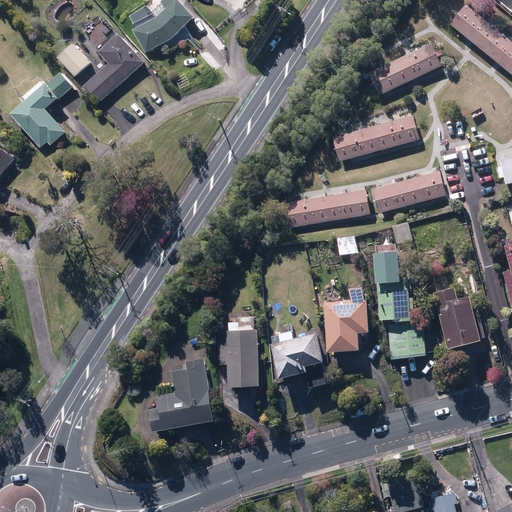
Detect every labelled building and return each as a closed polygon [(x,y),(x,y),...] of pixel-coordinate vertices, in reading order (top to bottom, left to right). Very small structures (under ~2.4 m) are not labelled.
[(134,31),(146,54),(172,40),(195,19),(178,0),(175,0),(175,1),(173,0),(165,0),(161,3),(167,10),(159,17),(134,31)] [(451,25),(511,73),(511,43),(466,7),(451,25)] [(84,87),(99,104),(144,63),(119,35),(100,53),(110,64),(84,87)] [(58,58),(76,78),(91,64),(73,45),(58,58)] [(370,74),(380,96),(442,67),(431,45),(370,74)] [(361,76),(367,80),(370,77),(364,72),(361,76)] [(11,115),(41,148),(47,142),(51,147),(67,133),(46,110),(59,98),(60,100),(74,88),(61,74),(47,86),(46,84),(11,115)] [(335,139),(341,162),(420,140),(414,117),(335,139)] [(0,176),(15,160),(0,146),(0,176)] [(511,158),(500,162),(506,185),(511,183),(511,158)] [(441,173),(374,190),(380,213),(447,196),(441,173)] [(285,205),(289,229),(371,215),(367,191),(285,205)] [(392,228),(397,244),(411,240),(410,232),(411,232),(408,223),(392,228)] [(338,240),(339,252),(357,250),(356,238),(338,240)] [(504,274),(511,306),(511,241),(507,242),(508,245),(504,247),(507,257),(503,258),(507,272),(504,274)] [(408,278),(401,278),(399,254),(375,256),(376,275),(381,321),(387,321),(390,357),(426,353),(423,319),(411,320),(410,310),(414,310),(413,299),(410,300),(408,278)] [(435,293),(449,349),(481,342),(480,339),(485,338),(479,315),(474,316),(469,297),(457,300),(455,288),(435,293)] [(325,304),(328,353),(359,351),(358,333),(369,332),(367,301),(365,301),(362,289),(350,289),(352,302),(325,304)] [(228,365),(228,388),(259,387),(258,331),(254,331),(253,318),(239,319),(239,323),(227,324),(227,344),(220,344),(221,365),(228,365)] [(308,373),(311,388),(328,384),(317,335),(284,342),(283,335),(272,337),(273,345),(272,345),(279,379),(308,373)] [(150,411),(153,431),(213,422),(205,359),(195,361),(195,362),(187,363),(188,371),(173,373),(175,394),(158,397),(160,409),(150,411)] [(402,511),(403,511),(402,511),(428,511),(428,509),(424,510),(423,507),(425,507),(416,473),(387,480),(395,511),(402,511)] [(456,503),(453,492),(431,497),(434,511),(456,511),(454,503),(456,503)] [(511,511),(511,503),(498,510),(498,511),(511,511)]
